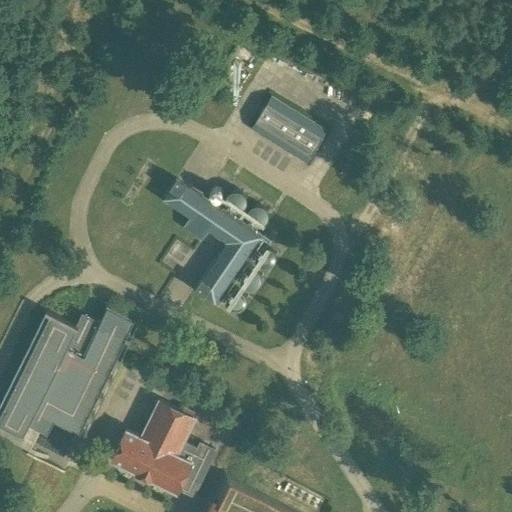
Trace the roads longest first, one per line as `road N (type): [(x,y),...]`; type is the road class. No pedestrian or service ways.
road 1 (track): [(511,127),(248,0),(114,0),(0,227)]
road 2 (unknown): [(233,154),(271,80),(285,79),(339,110),(340,129),(300,193)]
road 3 (track): [(115,138),(180,0)]
